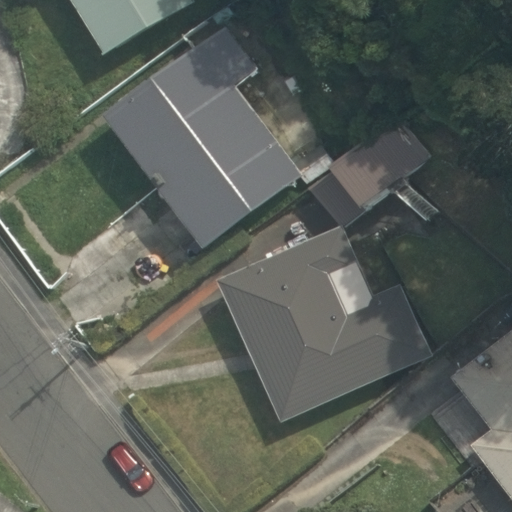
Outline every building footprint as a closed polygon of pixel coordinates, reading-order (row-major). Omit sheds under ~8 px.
[(78,0),(113,55),(203,3),(201,0),(78,0)] [(229,23),(109,114),(213,248),(309,175),(241,88),(265,70),(229,23)] [(317,187),(351,228),(434,161),(398,121),(317,187)] [(351,228),(223,281),(288,426),(439,356),(406,286),(381,298),(351,228)] [(496,429),(476,446),(511,491),(511,337),(457,380),(496,429)] [(495,511),(469,478),(432,506),(436,511),(495,511)]
